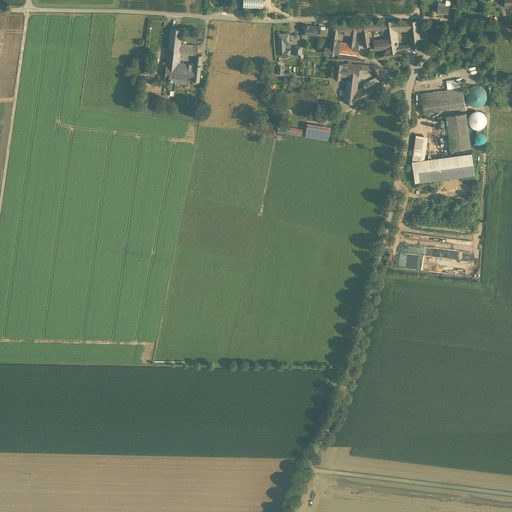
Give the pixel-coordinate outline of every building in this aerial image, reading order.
[(243,0),(243,8),(263,9),(263,0),(243,0)] [(445,3),(438,2),(437,12),(448,14),(449,6),(445,5),(445,3)] [(383,31),(381,21),(365,22),(366,31),(368,31),(383,31)] [(385,49),(398,47),(398,46),(396,31),(395,21),(381,21),(383,31),(384,39),(385,49)] [(406,21),(395,21),(396,31),(407,31),(406,21)] [(418,21),(406,21),(407,31),(409,44),(410,49),(421,47),(418,22),(418,21)] [(366,31),(365,22),(334,22),(333,32),(338,31),(344,31),(350,31),(356,31),(361,31),(366,31)] [(309,25),(305,25),(305,27),(305,34),(309,34),(310,35),(313,35),(314,34),(316,34),(317,26),(309,26),(309,25)] [(182,29),(170,28),(167,56),(179,58),(180,43),(182,29)] [(370,46),(368,31),(366,31),(361,31),(363,47),(370,46)] [(288,33),(278,34),(279,50),(281,50),(285,50),(285,43),(289,43),(289,38),(288,38),(288,37),(289,37),(288,33)] [(336,40),(331,39),(330,49),(325,48),(324,53),(334,55),(334,54),(338,55),(339,53),(340,42),(336,42),(336,40)] [(355,40),(349,39),(348,44),(340,42),(339,53),(338,55),(338,59),(348,60),(351,60),(356,61),(359,45),(354,44),(355,40)] [(374,50),(385,49),(384,39),(373,41),(374,50)] [(198,45),(180,43),(179,58),(182,58),(182,54),(196,55),(197,55),(198,45)] [(398,47),(385,49),(386,52),(383,52),(384,58),(401,55),(400,51),(399,51),(398,47)] [(348,60),(348,64),(346,77),(344,102),(355,103),(357,91),(359,70),(360,64),(351,64),(351,60),(348,60)] [(178,63),(166,62),(165,77),(188,80),(190,64),(178,63)] [(194,65),(190,64),(188,80),(193,80),(198,81),(199,81),(201,65),(194,65)] [(378,65),(370,65),(373,70),(375,74),(381,71),(378,65)] [(390,86),(383,74),(376,77),(364,84),(363,88),(368,97),(390,86)] [(484,102),(486,100),(486,96),(486,93),(485,90),(483,88),(480,87),(477,86),(474,86),(471,88),(468,90),(467,92),(466,96),(466,99),(468,102),(470,104),(473,105),(476,106),(479,106),(482,104),(484,102)] [(368,97),(363,88),(357,91),(355,103),(360,104),(360,101),(368,97)] [(421,93),(422,100),(458,95),(457,88),(421,93)] [(458,95),(422,100),(423,112),(465,107),(463,94),(458,95)] [(477,111),(475,111),(474,112),(472,112),(471,113),(470,115),(469,116),(468,117),(468,119),(468,120),(468,122),(469,124),(470,125),(471,126),(472,127),(473,128),(475,129),(476,129),(478,129),(479,129),(481,128),(482,127),(483,126),(484,125),(485,124),(486,123),(486,121),(486,119),(486,118),(485,116),(485,115),(484,114),(483,113),(481,112),(480,111),(478,111),(477,111)] [(466,113),(446,115),(451,150),(470,147),(466,113)] [(277,133),(301,136),(302,130),(278,126),(277,133)] [(305,138),(329,141),(330,131),(306,128),(305,138)] [(482,133),(481,133),(480,132),(478,133),(477,133),(476,134),(475,135),(474,136),(474,137),(474,139),(474,140),(474,141),(475,143),(476,144),(477,144),(478,145),(480,145),(481,145),(482,144),(484,143),(485,142),(485,141),(486,140),(486,139),(486,137),(485,136),(485,135),(484,134),(482,133)] [(416,135),(412,161),(424,159),(427,136),(416,135)] [(472,153),(427,159),(429,180),(474,174),(472,153)] [(429,180),(427,159),(424,159),(412,161),(415,182),(429,180)] [(408,266),(421,269),(424,254),(425,255),(427,254),(431,258),(436,256),(436,254),(435,253),(431,252),(432,252),(429,251),(430,252),(428,253),(426,252),(426,249),(425,246),(423,246),(422,241),(424,239),(425,240),(428,241),(429,245),(431,238),(426,237),(423,238),(422,236),(403,231),(400,244),(399,244),(397,250),(411,254),(408,266)]
